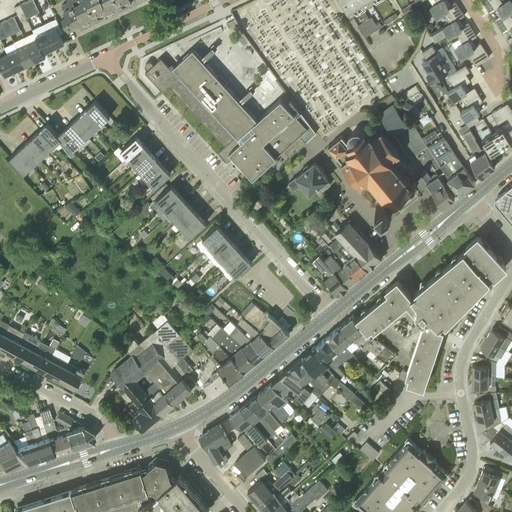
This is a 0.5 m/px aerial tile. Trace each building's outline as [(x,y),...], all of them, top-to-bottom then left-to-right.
[(27,0),(26,1),(33,15),(40,12),(34,0),(27,0)] [(65,0),(66,2),(62,4),(67,17),(61,19),(68,32),(79,26),(78,24),(88,20),(90,23),(107,14),(105,12),(111,9),(112,12),(131,3),(129,0),(65,0)] [(255,0),(254,0),(234,15),(290,90),(306,79),(306,67),(313,77),(311,50),(322,64),(321,61),(351,39),(350,38),(341,38),(340,25),(338,22),(324,23),(319,17),(320,23),(310,23),(315,19),(309,11),(309,20),(304,20),(305,27),(298,18),(300,16),(281,17),(282,25),(265,26),(279,16),(267,0),(262,0),(256,5),(255,0)] [(369,18),(362,6),(372,0),(333,0),(340,11),(346,7),(351,14),(359,9),(364,18),(361,20),(362,22),(359,25),(366,36),(382,26),(380,22),(376,24),(372,16),(369,18)] [(403,13),(422,2),(421,0),(414,0),(415,1),(401,10),(403,13)] [(448,6),(443,0),(442,0),(437,3),(430,7),(436,17),(443,12),(450,23),(450,24),(456,20),(464,15),(456,1),(448,6)] [(503,3),(501,0),(481,0),(490,13),(498,8),(497,7),(503,3)] [(511,26),(511,16),(509,13),(511,10),(511,2),(510,0),(507,0),(503,3),(497,7),(498,8),(502,14),(494,19),(503,33),(511,28),(510,27),(511,26)] [(27,18),(33,15),(26,1),(20,4),(27,18)] [(21,21),(27,18),(20,4),(14,7),(21,21)] [(386,24),(398,17),(396,13),(384,20),(386,24)] [(7,19),(13,33),(21,30),(14,15),(7,19)] [(7,36),(13,33),(7,19),(0,22),(7,36)] [(460,26),(456,20),(450,24),(450,23),(443,28),(449,37),(456,33),(462,44),(469,40),(469,41),(477,36),(468,22),(460,26)] [(45,31),(53,48),(64,43),(56,26),(45,31)] [(442,29),(431,36),(435,42),(446,35),(442,29)] [(44,52),(53,48),(45,31),(35,36),(37,40),(38,39),(44,52)] [(37,40),(35,36),(33,32),(24,36),(36,61),(46,56),(44,52),(38,39),(37,40)] [(25,66),(36,61),(24,36),(14,41),(15,41),(17,49),(25,66)] [(473,47),(469,41),(469,40),(462,44),(455,48),(461,58),(468,53),(475,65),(489,56),(481,42),(473,47)] [(15,71),(25,66),(17,49),(15,41),(4,46),(8,53),(7,54),(15,71)] [(445,65),(437,52),(437,53),(433,46),(423,52),(427,59),(423,62),(428,72),(427,73),(432,81),(448,71),(449,73),(453,71),(453,72),(464,65),(460,60),(446,68),(444,65),(445,65)] [(148,69),(145,71),(163,90),(169,85),(225,147),(219,152),(229,162),(234,158),(253,178),(271,162),(273,166),(279,161),(276,157),(285,150),(291,157),(307,142),(306,141),(314,134),(281,98),(258,119),(193,48),(171,68),(161,57),(154,64),(152,61),(149,61),(146,62),(146,65),(146,67),(148,69)] [(0,63),(6,75),(15,71),(7,54),(0,56),(0,63)] [(467,92),(466,92),(463,85),(471,81),(466,73),(470,71),(465,64),(464,65),(453,72),(448,75),(455,87),(448,91),(454,101),(461,96),(467,92)] [(461,96),(467,107),(460,111),(466,121),(469,127),(480,120),(477,115),(479,113),(475,106),(483,101),(474,87),(466,92),(467,92),(461,96)] [(88,107),(103,123),(110,116),(96,100),(88,107)] [(415,106),(406,102),(402,109),(411,113),(415,106)] [(508,118),(511,124),(511,126),(505,131),(510,139),(511,138),(511,109),(507,103),(491,113),(498,123),(508,118)] [(393,134),(407,125),(393,105),(379,114),(393,134)] [(95,130),(103,123),(88,107),(81,114),(95,130)] [(88,136),(95,130),(81,114),(73,120),(88,136)] [(80,143),(88,136),(73,120),(66,127),(80,143)] [(62,138),(58,134),(48,122),(40,129),(55,145),(62,138)] [(492,132),(498,142),(502,149),(511,143),(511,142),(510,139),(505,131),(502,126),(492,132)] [(73,150),(80,143),(66,127),(58,134),(62,138),(73,150)] [(47,152),(55,145),(40,129),(33,136),(47,152)] [(481,149),(475,142),(469,130),(463,134),(474,153),(469,156),(482,177),(496,165),(485,146),(481,149)] [(401,154),(382,131),(373,137),(370,133),(367,135),(364,132),(362,134),(359,132),(353,132),(349,136),(347,142),(342,136),(328,146),(337,157),(338,156),(343,162),(342,163),(360,186),(369,180),(384,199),(377,205),(384,214),(392,207),(391,205),(416,185),(413,181),(412,182),(394,159),(401,154)] [(502,149),(498,142),(492,132),(482,139),(492,155),(502,149)] [(128,157),(144,143),(137,135),(121,150),(118,147),(113,151),(123,161),(128,157)] [(40,159),(47,152),(33,136),(25,143),(40,159)] [(445,140),(443,136),(429,145),(441,163),(445,160),(447,162),(445,163),(440,166),(447,178),(459,194),(476,182),(453,152),(454,152),(446,139),(445,140)] [(32,166),(40,159),(25,143),(18,150),(32,166)] [(135,165),(150,150),(144,143),(128,157),(135,165)] [(25,172),(32,166),(18,150),(10,156),(25,172)] [(141,172),(157,158),(150,150),(135,165),(141,172)] [(97,156),(101,160),(105,156),(102,152),(97,156)] [(148,179),(164,165),(157,158),(141,172),(148,179)] [(328,178),(315,161),(309,165),(308,164),(303,167),(304,168),(295,176),(296,177),(289,182),(294,189),(301,183),(309,193),(319,185),(323,190),(331,184),(327,179),(328,178)] [(164,165),(148,179),(155,187),(171,173),(164,165)] [(430,177),(426,170),(420,174),(443,207),(454,198),(436,173),(430,177)] [(40,184),(46,191),(50,188),(44,181),(40,184)] [(163,207),(179,192),(172,184),(153,202),(160,209),(163,206),(163,207)] [(511,191),(506,189),(504,190),(495,198),(495,202),(511,221),(511,191)] [(170,214),(186,200),(179,192),(163,207),(170,214)] [(75,215),(81,212),(76,200),(69,204),(75,215)] [(177,222),(193,207),(186,200),(170,214),(166,218),(172,224),(176,221),(177,222)] [(140,208),(142,211),(150,204),(147,201),(140,208)] [(184,229),(199,214),(193,207),(177,222),(184,229)] [(83,222),(87,219),(82,214),(79,217),(83,222)] [(199,214),(184,229),(191,237),(207,222),(199,214)] [(306,231),(311,227),(305,218),(296,225),(301,231),(304,229),(306,231)] [(344,242),(368,268),(369,268),(382,257),(349,220),(335,232),(339,237),(344,242)] [(209,246),(225,232),(218,225),(197,244),(203,250),(209,246)] [(149,233),(144,229),(140,233),(145,237),(149,233)] [(216,254),(232,239),(225,232),(209,246),(216,254)] [(408,381),(424,387),(444,328),(439,326),(444,321),(446,323),(493,276),(494,278),(507,266),(478,236),(465,247),(467,249),(411,294),(398,279),(387,290),(389,292),(357,318),(368,331),(406,301),(417,315),(414,317),(413,319),(413,320),(414,321),(415,322),(416,322),(418,322),(421,319),(423,322),(427,323),(409,376),(406,375),(408,371),(406,370),(403,368),(401,372),(402,372),(399,377),(408,381)] [(358,277),(368,268),(344,242),(339,237),(328,245),(333,251),(338,257),(339,256),(358,277)] [(223,261),(238,247),(232,239),(216,254),(223,261)] [(230,269),(245,254),(238,247),(223,261),(230,269)] [(349,284),(358,277),(339,256),(338,257),(333,251),(325,258),(320,252),(349,284)] [(339,293),(349,284),(320,252),(313,258),(323,270),(325,268),(329,273),(325,277),(339,293)] [(245,254),(230,269),(237,276),(252,262),(245,254)] [(164,264),(157,257),(150,264),(157,271),(164,264)] [(174,277),(164,268),(160,272),(170,281),(174,277)] [(190,278),(195,283),(201,277),(196,272),(190,278)] [(180,281),(176,277),(172,281),(178,287),(182,283),(180,281)] [(201,307),(208,301),(202,294),(195,300),(201,307)] [(215,302),(220,306),(225,301),(221,296),(215,302)] [(511,303),(511,304),(508,301),(507,304),(506,303),(501,311),(502,311),(500,314),(511,321),(511,303)] [(208,315),(214,309),(210,304),(204,310),(208,315)] [(243,316),(274,345),(289,332),(268,313),(266,310),(264,312),(255,304),(243,316)] [(0,339),(5,329),(8,324),(9,323),(0,318),(0,317),(3,312),(0,311),(0,339)] [(85,313),(81,320),(87,325),(92,318),(85,313)] [(341,325),(352,338),(360,348),(362,345),(387,364),(390,361),(396,354),(385,346),(377,339),(376,340),(368,332),(353,315),(341,325)] [(265,352),(274,345),(243,316),(239,321),(238,322),(254,336),(251,339),(265,353),(265,352)] [(187,373),(178,362),(177,361),(179,359),(193,348),(167,318),(154,330),(139,343),(135,338),(125,346),(129,351),(132,353),(147,371),(156,382),(160,385),(148,396),(162,412),(181,396),(172,386),(187,373)] [(265,353),(251,339),(230,320),(224,328),(243,344),(255,361),(265,353)] [(243,344),(224,328),(218,322),(208,333),(212,337),(230,355),(232,353),(245,369),(255,361),(243,344)] [(13,352),(21,338),(24,332),(8,324),(5,329),(0,339),(0,348),(4,350),(5,348),(13,352)] [(345,345),(352,338),(341,325),(328,335),(347,358),(352,364),(357,360),(345,345)] [(511,341),(511,340),(511,339),(511,332),(507,337),(505,336),(492,328),(487,337),(500,345),(506,349),(511,341)] [(212,337),(208,333),(204,329),(201,332),(200,331),(198,334),(197,334),(203,341),(204,341),(215,356),(213,358),(231,380),(244,370),(245,369),(232,353),(230,355),(212,337)] [(387,335),(396,343),(402,337),(393,329),(387,335)] [(330,363),(335,368),(347,358),(328,335),(317,344),(315,346),(330,363)] [(501,357),(506,349),(500,345),(487,337),(481,347),(491,353),(488,358),(496,361),(497,361),(500,357),(501,357)] [(27,363),(36,346),(21,338),(13,352),(21,357),(20,359),(27,363)] [(43,369),(51,354),(54,348),(39,340),(36,346),(27,363),(34,367),(36,365),(43,369)] [(332,384),(335,387),(340,381),(333,375),(333,374),(327,366),(330,363),(315,346),(302,356),(322,381),(325,379),(332,384)] [(136,379),(147,371),(132,353),(110,371),(142,411),(134,417),(143,429),(162,412),(148,396),(160,385),(156,382),(146,391),(136,379)] [(58,379),(67,362),(51,354),(43,369),(51,373),(50,375),(58,379)] [(231,380),(213,358),(212,359),(211,356),(208,358),(209,359),(205,363),(206,365),(204,367),(204,368),(203,369),(202,373),(198,375),(212,393),(230,381),(231,380)] [(318,396),(332,384),(325,379),(322,381),(302,356),(286,370),(311,391),(318,396)] [(496,361),(488,358),(480,356),(479,364),(473,364),(473,375),(488,376),(488,375),(496,375),(496,361)] [(178,362),(187,373),(193,369),(183,357),(178,362)] [(67,362),(58,379),(65,383),(66,381),(74,386),(79,376),(81,377),(84,372),(67,362)] [(302,402),(311,391),(286,370),(279,376),(290,385),(291,384),(296,388),(292,393),(294,395),(302,402)] [(172,386),(181,396),(191,387),(192,387),(196,383),(187,373),(172,386)] [(488,385),(488,376),(473,375),(473,386),(476,386),(476,393),(496,391),(496,385),(488,385)] [(283,393),(290,385),(279,376),(271,383),(283,393)] [(375,385),(378,387),(372,395),(379,401),(385,393),(390,388),(380,379),(375,385)] [(338,389),(362,409),(366,403),(343,383),(340,381),(335,387),(338,389)] [(283,393),(271,383),(271,382),(258,393),(270,408),(282,421),(294,410),(287,401),(286,400),(289,397),(283,393)] [(477,412),(499,407),(496,391),(476,393),(478,400),(474,401),(477,412)] [(270,408),(258,393),(258,394),(257,393),(240,406),(241,406),(249,400),(274,429),(281,424),(268,410),(270,408)] [(276,432),(274,429),(249,400),(241,406),(253,421),(254,420),(268,438),(276,432)] [(326,421),(330,416),(316,404),(312,409),(317,413),(317,414),(326,421)] [(267,438),(253,421),(241,406),(230,415),(244,432),(254,444),(256,447),(267,438)] [(486,421),(488,430),(502,421),(501,418),(502,418),(499,407),(477,412),(479,422),(486,421)] [(49,408),(39,411),(40,415),(47,436),(53,453),(71,448),(64,427),(56,429),(49,408)] [(64,427),(71,448),(92,441),(95,437),(92,431),(82,425),(70,429),(70,428),(69,427),(69,426),(72,419),(59,411),(55,418),(64,424),(64,425),(64,427)] [(53,454),(53,453),(47,436),(40,415),(34,417),(33,412),(27,414),(27,417),(28,419),(27,419),(40,458),(53,454)] [(28,462),(40,458),(27,419),(21,421),(25,430),(24,431),(28,443),(17,446),(28,462)] [(319,426),(315,421),(311,424),(316,429),(319,426)] [(499,448),(511,431),(511,427),(506,423),(505,424),(502,421),(488,430),(494,435),(490,441),(499,448)] [(326,422),(322,427),(327,430),(330,426),(326,422)] [(345,429),(338,422),(334,426),(341,433),(345,429)] [(200,434),(216,460),(223,455),(221,451),(232,444),(219,423),(200,434)] [(348,438),(352,441),(358,434),(355,431),(348,438)] [(511,431),(499,448),(508,455),(511,450),(511,431)] [(254,444),(244,432),(237,437),(247,450),(254,444)] [(292,433),(275,449),(279,453),(296,438),(292,433)] [(422,450),(412,441),(413,441),(409,437),(405,441),(406,442),(388,462),(388,461),(384,465),(385,466),(379,473),(378,472),(374,476),(375,477),(357,497),(353,501),(357,504),(358,503),(367,511),(414,511),(415,511),(419,508),(419,507),(424,501),(425,501),(429,497),(428,497),(446,476),(446,477),(450,473),(446,469),(445,470),(435,461),(436,460),(432,456),(432,455),(429,452),(428,453),(424,449),(422,450)] [(0,444),(0,461),(2,465),(6,470),(24,461),(8,440),(0,444)] [(373,459),(379,452),(367,441),(360,448),(373,459)] [(256,447),(254,444),(247,450),(234,461),(248,473),(265,457),(256,447)] [(335,463),(344,455),(340,451),(331,459),(335,463)] [(225,454),(216,460),(221,467),(228,460),(225,454)] [(72,488),(72,489),(78,507),(79,511),(80,511),(83,511),(139,511),(142,511),(146,511),(153,510),(147,491),(148,490),(148,489),(149,489),(151,488),(157,490),(158,492),(169,505),(175,511),(205,511),(208,510),(179,475),(173,479),(168,461),(156,458),(147,467),(146,465),(141,466),(72,488)] [(260,503),(268,496),(277,488),(279,490),(293,477),(288,472),(291,468),(283,459),(272,469),(279,477),(274,481),(275,482),(269,487),(262,478),(260,480),(247,491),(259,504),(260,503)] [(479,480),(496,487),(501,489),(506,478),(508,473),(494,467),(492,473),(483,469),(479,480)] [(260,480),(262,478),(268,473),(263,468),(255,475),(260,480)] [(299,511),(302,510),(315,498),(316,499),(328,489),(319,479),(300,496),(286,508),(282,511),(299,511)] [(490,500),(496,487),(479,480),(475,490),(483,494),(483,495),(477,501),(488,511),(492,507),(488,503),(490,500)] [(281,501),(287,495),(292,491),(288,486),(272,500),(268,496),(260,503),(266,511),(270,511),(274,509),(273,508),(281,501)] [(78,507),(72,489),(60,493),(61,497),(18,510),(18,511),(77,511),(76,508),(78,507)] [(282,511),(286,508),(300,496),(296,492),(289,499),(287,495),(281,501),(273,508),(274,509),(270,511),(282,511)] [(487,511),(488,511),(477,501),(473,506),(466,499),(459,508),(463,511),(479,511),(480,511),(487,511)]
